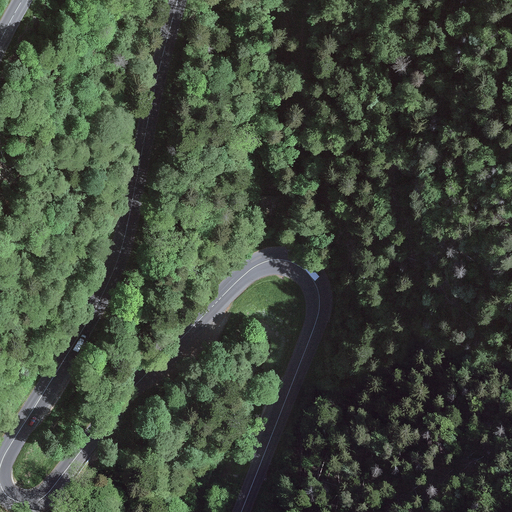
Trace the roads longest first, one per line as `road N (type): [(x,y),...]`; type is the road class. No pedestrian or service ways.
road 1 (secondary): [(242,511),(319,311),(316,281),(285,260),(262,263),(236,283),(116,407),(48,494),(23,504),(0,482)]
road 2 (secondary): [(0,471),(120,256),(178,0)]
